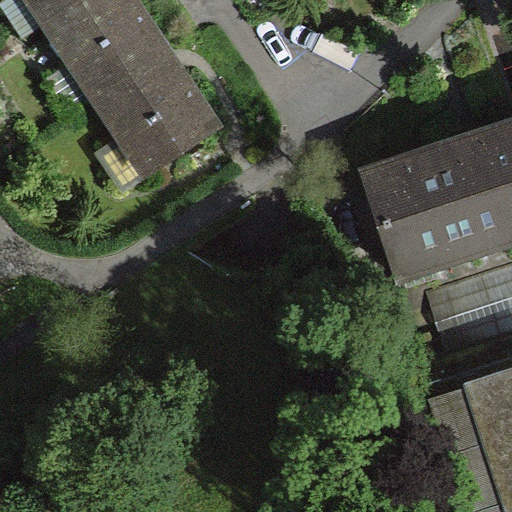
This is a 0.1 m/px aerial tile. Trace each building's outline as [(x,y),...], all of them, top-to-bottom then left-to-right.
[(76,0),(29,0),(43,21),(76,0)] [(174,48),(144,0),(76,0),(43,21),(92,99),(174,48)] [(223,126),(174,48),(92,99),(141,177),(223,126)] [(511,125),(369,168),(401,273),(511,240),(511,125)] [(511,511),(511,355),(460,372),(504,511),(511,511)]
